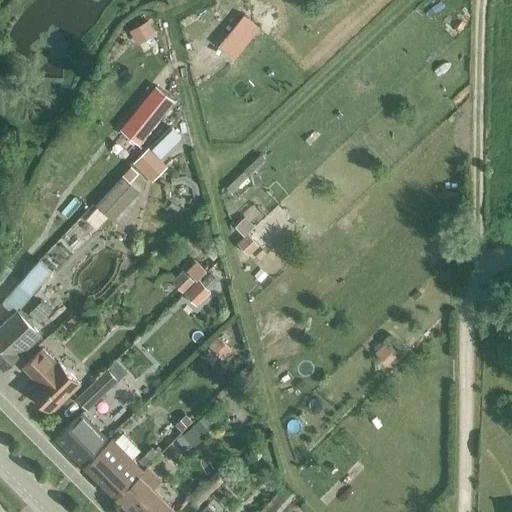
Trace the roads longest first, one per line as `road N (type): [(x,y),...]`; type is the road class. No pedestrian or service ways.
road 1 (track): [(472,287),(477,0)]
road 2 (residential): [(0,398),(111,511)]
